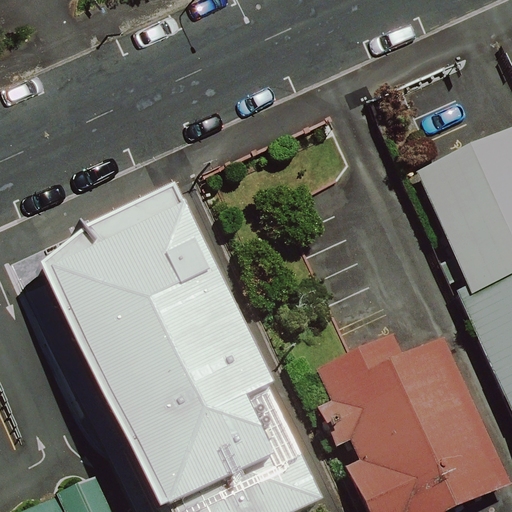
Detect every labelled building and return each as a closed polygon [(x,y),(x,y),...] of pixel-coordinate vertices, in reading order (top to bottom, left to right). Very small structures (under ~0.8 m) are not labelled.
[(511,153),(505,138),(407,181),(457,295),(462,306),(507,286),(511,284),(511,153)] [(156,208),(66,247),(30,281),(117,511),(300,511),(265,439),(156,208)] [(511,297),(507,286),(462,306),(457,295),(450,299),(511,439),(511,297)] [(466,511),(502,496),(436,348),(395,366),(386,345),(311,379),(324,409),(310,415),(328,456),(342,449),(352,471),(337,477),(352,511),(466,511)] [(96,511),(86,490),(38,511),(96,511)]
